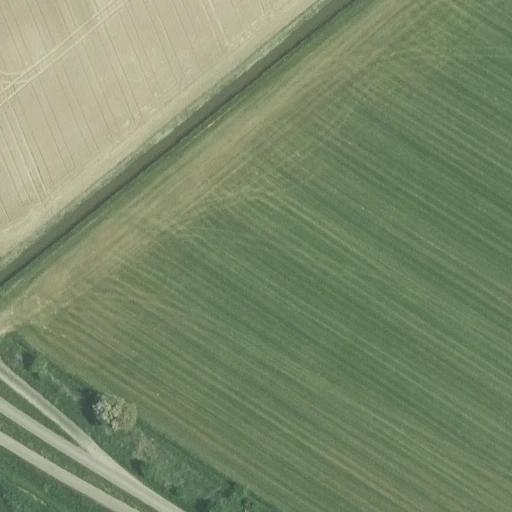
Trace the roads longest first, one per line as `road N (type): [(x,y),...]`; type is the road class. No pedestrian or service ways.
road 1 (unclassified): [(159,511),(0,407)]
road 2 (track): [(139,498),(0,373)]
road 3 (unclassified): [(0,438),(130,511)]
